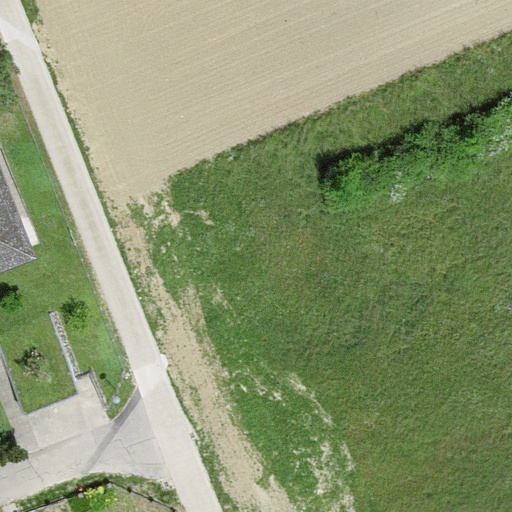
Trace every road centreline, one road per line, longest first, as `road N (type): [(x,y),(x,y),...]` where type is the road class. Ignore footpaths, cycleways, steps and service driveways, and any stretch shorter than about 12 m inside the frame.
road 1 (track): [(201,511),(7,0)]
road 2 (residential): [(0,482),(167,427)]
